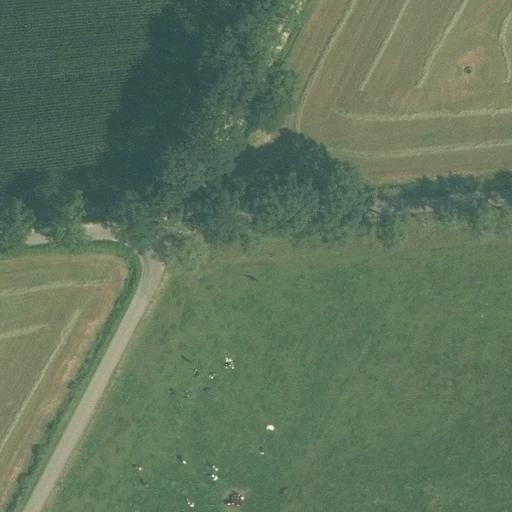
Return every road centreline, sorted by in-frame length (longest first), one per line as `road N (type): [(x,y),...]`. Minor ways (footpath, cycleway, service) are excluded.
road 1 (tertiary): [(176,225),(511,199)]
road 2 (tertiary): [(31,511),(176,225)]
road 3 (unclassified): [(176,225),(0,240)]
road 4 (track): [(214,154),(295,0)]
